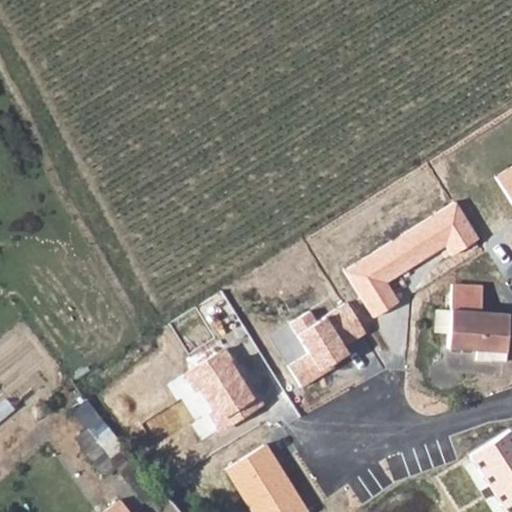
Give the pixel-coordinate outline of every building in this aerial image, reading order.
[(511,164),(496,173),(511,199),(511,164)] [(345,269),(371,313),(397,297),(386,280),(447,243),(452,252),(480,235),(458,200),(345,269)] [(452,279),(448,304),(441,353),(471,357),(470,366),(497,370),(501,343),(510,339),(502,332),(503,312),(474,308),(461,306),(464,281),(452,279)] [(464,281),(461,306),(474,308),(478,283),(464,281)] [(351,297),(332,309),(351,339),(370,327),(351,297)] [(316,346),(330,367),(358,349),(351,339),(332,309),(305,327),(316,346)] [(228,343),(190,368),(216,408),(214,409),(224,426),(265,400),(228,343)] [(290,362),(304,384),(330,367),(316,346),(290,362)] [(74,408),(88,425),(76,435),(100,465),(126,444),(88,397),(74,408)] [(511,511),(511,431),(509,427),(468,454),(506,511),(511,511)] [(268,442),(229,467),(257,511),(300,511),(309,506),(268,442)] [(117,511),(107,499),(91,511),(117,511)]
